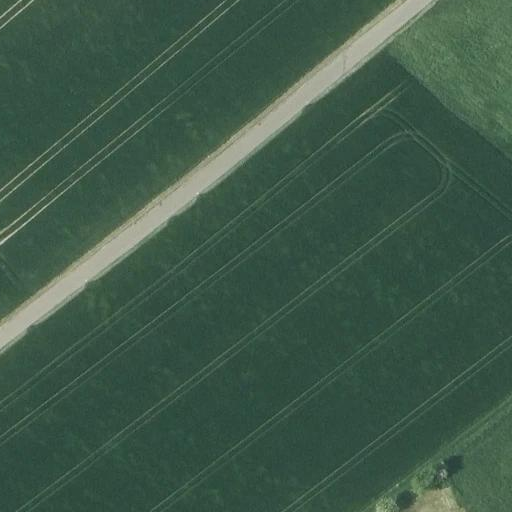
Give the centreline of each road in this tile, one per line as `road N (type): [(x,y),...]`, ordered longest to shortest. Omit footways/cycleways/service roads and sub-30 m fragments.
road 1 (tertiary): [(422,0),(0,340)]
road 2 (track): [(375,511),(511,407)]
